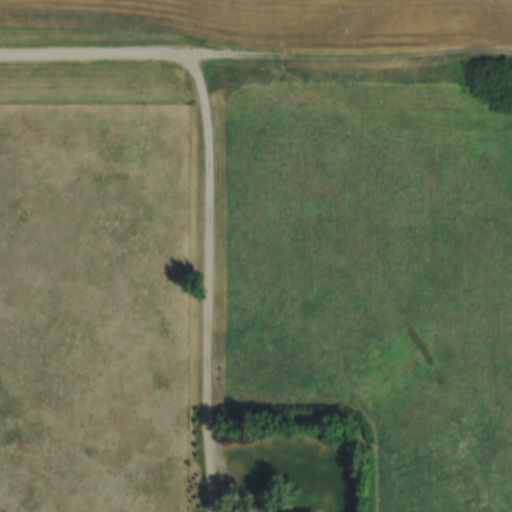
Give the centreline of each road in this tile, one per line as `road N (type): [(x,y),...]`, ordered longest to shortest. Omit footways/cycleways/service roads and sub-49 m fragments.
road 1 (track): [(511,57),(189,52)]
road 2 (residential): [(0,53),(189,52)]
